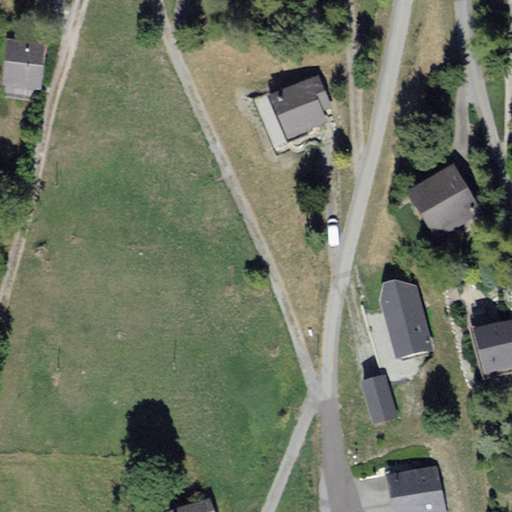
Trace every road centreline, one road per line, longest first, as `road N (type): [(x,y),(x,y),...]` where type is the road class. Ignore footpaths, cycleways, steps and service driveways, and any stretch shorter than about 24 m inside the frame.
road 1 (track): [(321,405),(156,0)]
road 2 (residential): [(401,0),(321,405)]
road 3 (track): [(76,0),(0,317)]
road 4 (residential): [(511,192),(474,94),(459,0)]
